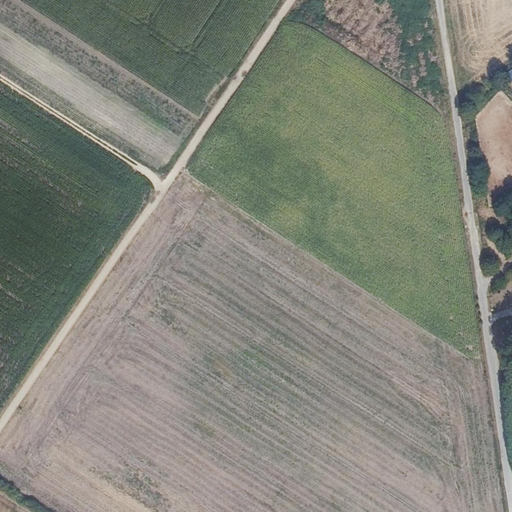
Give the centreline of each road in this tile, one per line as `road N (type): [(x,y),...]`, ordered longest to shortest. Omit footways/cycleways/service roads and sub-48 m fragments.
road 1 (track): [(0,425),(289,0)]
road 2 (track): [(511,480),(438,0)]
road 3 (track): [(164,183),(0,75)]
